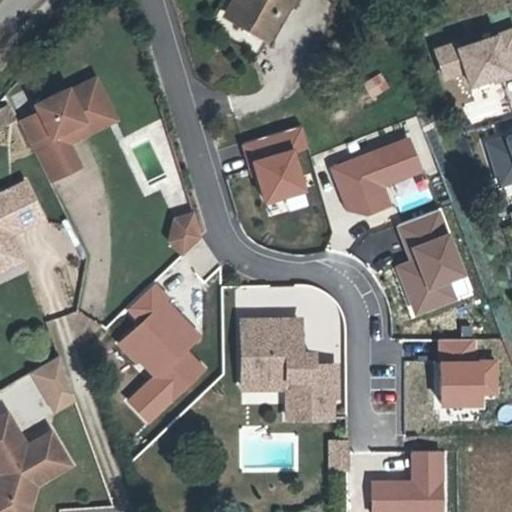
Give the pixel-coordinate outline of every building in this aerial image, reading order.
[(233,0),(227,11),(268,35),(288,0),(233,0)] [(460,38),(431,49),(442,81),(462,74),(468,89),(507,75),(508,78),(511,76),(511,28),(495,34),(463,45),(460,38)] [(361,82),(368,98),(388,90),(380,73),(361,82)] [(64,134),(67,142),(115,118),(95,77),(83,83),(98,114),(83,121),(84,124),(64,134)] [(18,122),(48,181),(79,165),(67,142),(64,134),(84,124),(83,121),(98,114),(83,83),(68,90),(67,88),(34,104),(38,112),(18,122)] [(7,105),(0,108),(0,126),(14,119),(7,105)] [(511,129),(480,138),(497,188),(511,182),(511,129)] [(0,269),(21,259),(9,234),(5,226),(12,223),(16,230),(42,217),(24,181),(0,193),(0,269)] [(171,221),(166,241),(180,256),(197,239),(190,215),(171,221)] [(12,223),(5,226),(9,234),(16,230),(12,223)] [(298,317),(255,318),(255,352),(242,352),(242,377),(279,376),(287,382),(287,384),(287,415),(331,414),(331,393),(335,393),(335,373),(330,373),(330,363),(311,363),(299,351),(298,317)] [(255,352),(255,318),(241,318),(242,352),(255,352)] [(311,351),(299,351),(311,363),(311,351)] [(59,355),(32,371),(55,409),(74,398),(59,355)] [(279,376),(242,377),(242,385),(287,384),(287,382),(279,376)] [(7,413),(0,417),(0,462),(5,471),(0,473),(0,496),(8,498),(4,511),(8,511),(28,511),(36,484),(70,464),(51,431),(26,446),(7,413)] [(331,439),(331,465),(346,464),(346,439),(331,439)] [(8,511),(4,511),(8,498),(0,496),(0,511),(8,511)]
